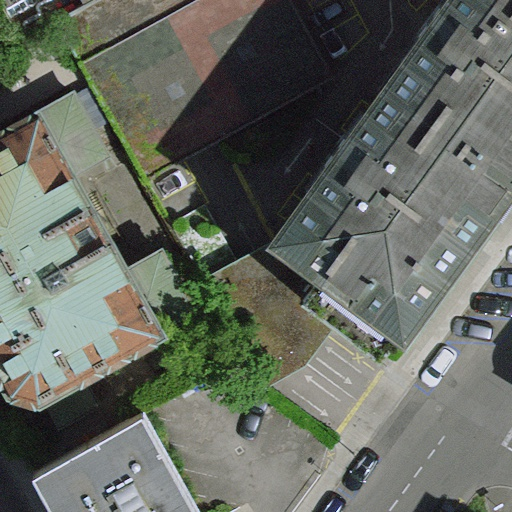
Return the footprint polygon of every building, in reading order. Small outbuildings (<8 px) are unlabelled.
[(100,0),(0,0),(24,41),(60,23),(66,20),(53,0),(85,0),(89,7),(100,0)] [(66,20),(60,23),(148,180),(334,78),(292,0),(100,0),(89,7),(66,20)] [(511,0),(461,0),(394,91),(511,177),(511,0)] [(511,199),(511,177),(394,91),(284,239),(329,272),(307,301),(332,319),(382,355),(396,335),(409,344),(511,199)] [(0,135),(0,369),(12,391),(41,398),(46,396),(85,374),(197,313),(164,252),(128,272),(75,176),(108,155),(75,94),(0,135)] [(170,228),(132,162),(108,174),(147,241),(170,228)] [(329,272),(284,239),(251,259),(239,266),(204,287),(242,357),(256,384),(303,359),(311,348),(332,319),(307,301),(329,272)] [(102,405),(85,374),(46,396),(63,426),(102,405)] [(199,511),(144,411),(36,472),(58,511),(199,511)]
